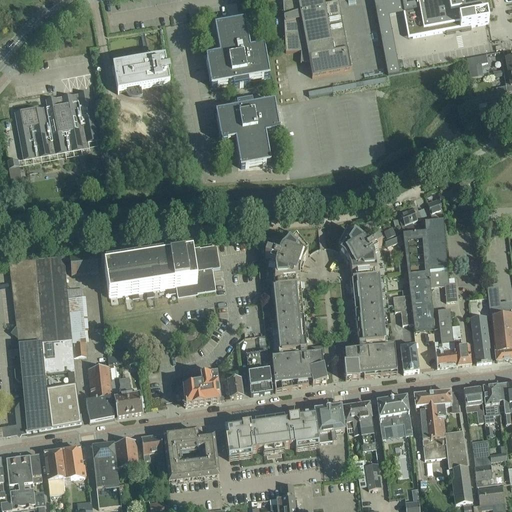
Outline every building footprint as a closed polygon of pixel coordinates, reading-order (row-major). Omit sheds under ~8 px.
[(303,0),(304,0),(298,1),(297,0),(290,0),(283,3),(285,54),(301,53),(301,59),(300,65),(301,65),(301,64),(309,65),(312,79),(351,72),(338,4),(324,7),(323,0),(303,0)] [(400,0),(403,13),(404,21),(409,20),(412,39),(445,33),(446,35),(471,30),(471,28),(488,25),(487,15),(492,14),(491,9),(489,0),(400,0)] [(206,63),(210,83),(211,89),(217,87),(217,88),(233,85),(233,89),(239,88),(239,89),(243,88),(249,87),(248,82),(263,80),(263,79),(269,78),(268,72),(269,72),(265,53),(264,48),(258,49),(250,50),(246,27),(245,27),(245,23),(240,23),(219,27),(215,28),(216,32),(215,32),(220,56),(212,57),(212,58),(206,59),(207,63),(206,63)] [(487,65),(486,57),(466,61),(470,80),(478,78),(476,67),(487,65)] [(496,90),(497,96),(490,97),(492,105),(508,101),(507,94),(511,93),(511,88),(511,87),(511,58),(505,60),(507,71),(493,74),(494,79),(504,77),(506,88),(505,88),(496,90)] [(115,79),(117,91),(118,96),(170,86),(165,59),(151,62),(152,65),(144,66),(145,69),(114,75),(115,79)] [(14,115),(23,162),(89,150),(88,144),(98,142),(89,94),(78,96),(78,98),(73,99),(72,97),(62,99),(62,101),(56,102),(56,100),(45,102),(47,110),(42,111),(41,110),(14,115)] [(270,160),(266,137),(273,135),(279,134),(279,129),(275,110),(274,104),(268,105),(252,108),(251,103),(246,104),(242,105),(236,106),(237,110),(222,113),(216,115),(217,120),(217,121),(220,140),(221,144),(227,143),(227,144),(235,142),(239,166),(240,166),(241,170),(245,169),(245,170),(266,166),(266,165),(270,165),(270,160)] [(18,161),(7,163),(8,171),(19,169),(18,161)] [(459,185),(460,188),(475,180),(473,177),(459,185)] [(21,180),(11,182),(13,195),(24,194),(21,180)] [(427,205),(432,223),(442,219),(442,213),(439,201),(427,205)] [(417,210),(400,217),(404,227),(404,228),(412,225),(421,221),(417,210)] [(413,327),(414,334),(433,332),(433,322),(430,290),(428,274),(447,273),(447,272),(442,223),(424,224),(425,234),(414,235),(403,236),(402,236),(409,298),(413,327)] [(404,227),(402,228),(403,236),(414,235),(412,225),(404,228),(404,227)] [(264,259),(269,261),(268,263),(268,266),(267,270),(267,273),(267,275),(267,279),(267,282),(267,284),(267,289),(274,360),(285,359),(288,384),(297,383),(296,367),(308,366),(300,286),(352,281),(360,361),(372,359),(373,375),(383,374),(380,350),(384,349),(392,348),(385,278),(385,276),(384,273),(383,269),(383,267),(382,263),(381,260),(379,257),(378,253),(377,250),(381,247),(378,242),(374,245),(373,243),(372,241),(370,239),(368,237),(367,236),(364,233),(363,232),(360,230),(358,228),(354,234),(352,236),(347,233),(346,232),(338,250),(336,254),(334,253),(332,252),(330,252),(328,251),(326,251),(325,251),(323,251),(321,252),(320,252),(317,253),(315,253),(314,254),(313,255),(310,256),(308,253),(296,237),(296,238),(291,243),(289,241),(284,235),(283,236),(280,239),(278,241),(277,243),(275,246),(273,249),(272,251),(271,253),(271,255),(267,253),(264,259)] [(392,229),(384,232),(387,239),(395,236),(392,229)] [(392,241),(394,247),(401,244),(399,238),(392,241)] [(176,299),(216,293),(212,272),(220,270),(216,248),(200,250),(182,252),(183,258),(104,270),(109,300),(170,290),(176,298),(176,299)] [(98,275),(96,256),(69,258),(71,277),(98,275)] [(19,381),(21,381),(24,406),(23,406),(23,407),(21,407),(16,413),(18,430),(24,436),(26,435),(26,437),(28,436),(28,435),(50,431),(50,432),(52,432),(52,431),(80,426),(79,420),(80,420),(76,388),(73,360),(71,342),(68,301),(67,291),(65,269),(64,259),(10,264),(16,329),(15,329),(16,340),(17,340),(18,347),(20,365),(18,366),(15,370),(15,377),(19,381)] [(428,274),(430,290),(444,289),(445,304),(456,303),(455,286),(454,286),(448,286),(448,281),(447,273),(428,274)] [(488,290),(496,364),(511,362),(511,313),(511,304),(499,305),(498,289),(488,290)] [(82,290),(67,291),(68,301),(83,300),(82,290)] [(409,298),(393,300),(394,315),(401,314),(402,328),(413,327),(409,298)] [(441,346),(453,344),(450,311),(437,313),(441,346)] [(471,321),(476,367),(491,365),(486,319),(471,321)] [(455,353),(457,368),(471,367),(469,349),(462,350),(459,328),(453,329),(455,344),(453,344),(454,353),(455,353)] [(453,344),(441,346),(441,350),(438,350),(437,344),(434,345),(437,371),(457,368),(455,353),(454,353),(453,344)] [(87,360),(86,346),(76,346),(77,360),(87,360)] [(400,350),(403,376),(419,374),(415,348),(400,350)] [(272,389),(272,386),(271,378),(268,353),(254,355),(244,357),(250,398),(272,395),(272,389)] [(220,404),(220,403),(219,394),(217,384),(217,377),(196,380),(197,384),(188,385),(189,389),(183,390),(185,409),(220,404)] [(230,401),(243,399),(240,381),(234,382),(234,380),(227,381),(230,401)] [(507,387),(497,389),(499,407),(499,409),(503,408),(506,429),(511,428),(510,417),(511,417),(510,413),(509,413),(507,387)] [(499,407),(497,389),(482,390),(486,418),(484,418),(484,425),(485,426),(494,425),(491,408),(499,407)] [(484,418),(483,413),(480,391),(463,393),(466,415),(475,414),(476,426),(484,425),(484,418)] [(419,414),(423,445),(425,463),(447,460),(449,471),(454,471),(455,480),(452,481),(455,507),(463,506),(472,505),(465,454),(462,434),(445,437),(443,420),(445,420),(444,409),(451,408),(452,416),(459,415),(456,394),(450,395),(413,399),(415,415),(419,414)] [(131,395),(126,396),(130,418),(143,416),(140,396),(132,397),(131,395)] [(130,418),(126,396),(122,396),(122,398),(114,399),(117,420),(130,418)] [(112,400),(92,403),(86,404),(89,425),(95,424),(112,421),(114,421),(112,400)] [(412,438),(406,400),(377,405),(381,436),(382,436),(381,431),(383,430),(383,431),(391,430),(391,429),(403,427),(405,439),(412,438)] [(369,406),(356,407),(360,434),(362,448),(375,446),(369,406)] [(360,434),(356,407),(343,409),(347,432),(354,431),(354,435),(360,434)] [(315,417),(318,445),(319,447),(336,444),(335,436),(345,434),(341,410),(314,413),(315,417)] [(228,458),(263,453),(263,457),(284,454),(284,450),(318,445),(315,417),(288,420),(288,424),(251,429),(250,426),(224,430),(228,458)] [(197,433),(163,437),(169,485),(219,479),(214,438),(197,440),(197,433)] [(163,454),(161,437),(141,440),(141,442),(144,464),(149,463),(148,456),(158,455),(158,461),(156,461),(159,480),(165,479),(166,479),(163,454)] [(487,442),(472,444),(473,453),(488,451),(487,442)] [(118,469),(138,467),(135,443),(115,445),(118,469)] [(121,509),(114,446),(113,447),(93,450),(93,449),(91,449),(98,511),(121,509)] [(61,468),(63,482),(84,480),(80,451),(60,454),(62,467),(61,468)] [(62,467),(60,454),(44,456),(46,468),(49,498),(64,496),(63,482),(61,468),(62,467)] [(29,459),(29,460),(32,485),(42,484),(39,458),(29,459)] [(32,485),(29,460),(6,463),(10,499),(12,511),(19,511),(35,511),(34,497),(32,485)] [(12,511),(10,499),(4,499),(3,487),(0,464),(0,463),(0,508),(1,508),(1,511),(12,511)] [(474,467),(474,470),(476,483),(477,487),(492,485),(490,468),(483,469),(482,466),(474,467)] [(377,467),(365,469),(366,476),(368,489),(368,493),(381,491),(380,487),(377,467)] [(366,476),(358,477),(359,490),(368,489),(366,476)] [(473,509),(473,511),(505,511),(502,489),(477,492),(479,508),(473,509)] [(294,494),(281,496),(282,501),(276,501),(276,507),(270,508),(270,511),(284,511),(297,511),(296,503),(294,503),(294,494)] [(45,511),(43,496),(34,497),(35,511),(37,510),(37,511),(45,511)] [(405,511),(419,511),(419,503),(405,505),(405,511)]
